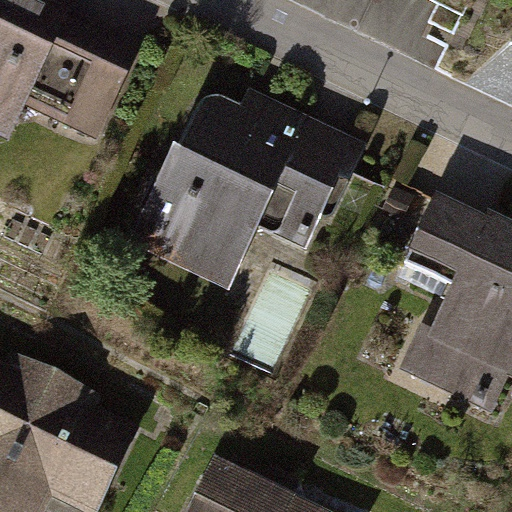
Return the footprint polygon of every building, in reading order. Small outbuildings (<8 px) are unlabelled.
[(76,8),(59,0),(0,0),(0,137),(11,143),(27,108),(99,142),(143,51),(71,17),(76,8)] [(217,98),(211,98),(206,101),(201,105),(180,150),(176,149),(130,244),(231,292),(260,230),(306,252),(321,218),(333,224),(369,147),(251,91),(243,108),(224,99),(217,98)] [(488,219),(439,196),(406,266),(454,289),(434,332),(423,327),(402,372),(493,415),(511,379),(511,222),(491,213),(488,219)] [(103,511),(142,437),(0,363),(0,511),(54,511),(56,510),(59,511),(103,511)] [(295,511),(215,469),(191,511),(295,511)]
